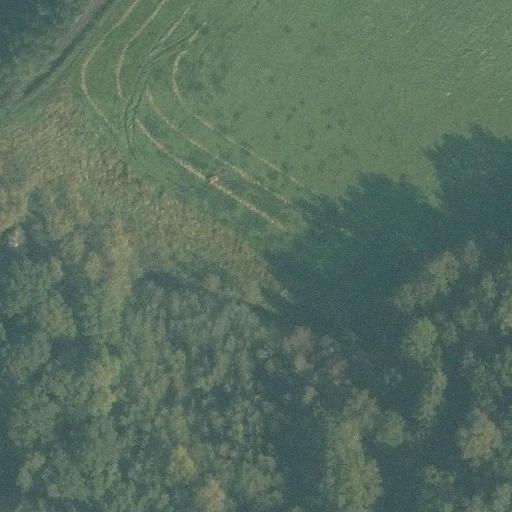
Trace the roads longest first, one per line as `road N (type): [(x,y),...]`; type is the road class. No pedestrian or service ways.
road 1 (track): [(0,206),(101,273),(376,365)]
road 2 (track): [(511,268),(376,365)]
road 3 (track): [(375,382),(366,511)]
